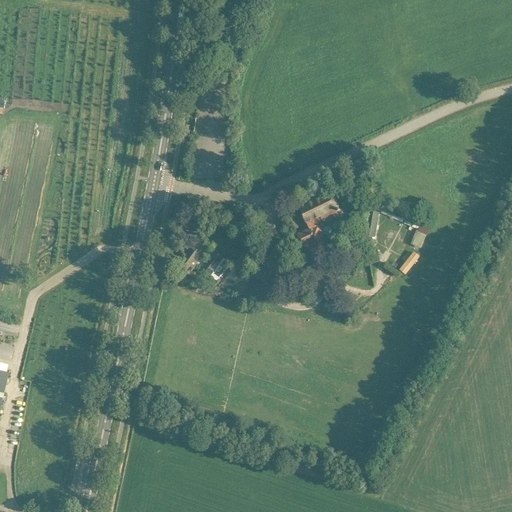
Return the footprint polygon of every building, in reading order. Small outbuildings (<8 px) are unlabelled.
[(309,230),(297,236),(302,247),(305,245),(312,259),(330,251),(319,228),(343,217),(331,192),(299,208),(309,230)] [(378,202),(377,205),(375,208),(403,221),(406,215),(378,202)] [(376,241),(372,238),(377,212),(367,211),(364,237),(370,238),(368,243),(374,246),(376,241)] [(407,215),(407,216),(405,221),(419,228),(420,227),(425,230),(428,225),(422,222),(422,221),(407,215)] [(176,266),(184,271),(188,274),(194,266),(196,267),(198,265),(200,267),(199,267),(218,281),(230,264),(213,251),(204,264),(202,263),(205,260),(188,249),(176,266)] [(413,251),(398,270),(405,276),(420,257),(413,251)] [(416,329),(411,341),(421,344),(425,333),(416,329)] [(0,411),(9,373),(0,371),(0,411)]
